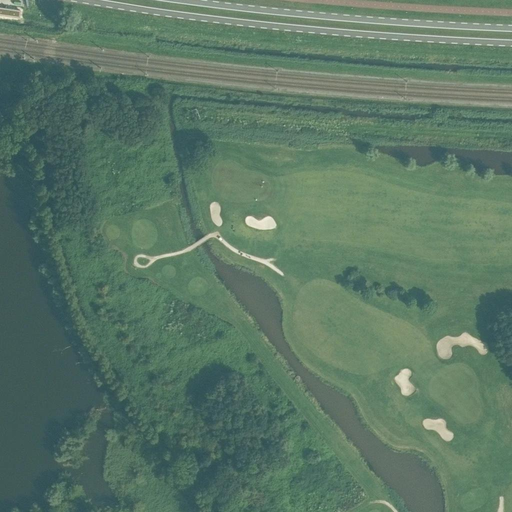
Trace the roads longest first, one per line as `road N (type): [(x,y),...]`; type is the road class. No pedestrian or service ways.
road 1 (secondary): [(83,0),(290,27),(511,43)]
road 2 (secondary): [(511,28),(181,0)]
